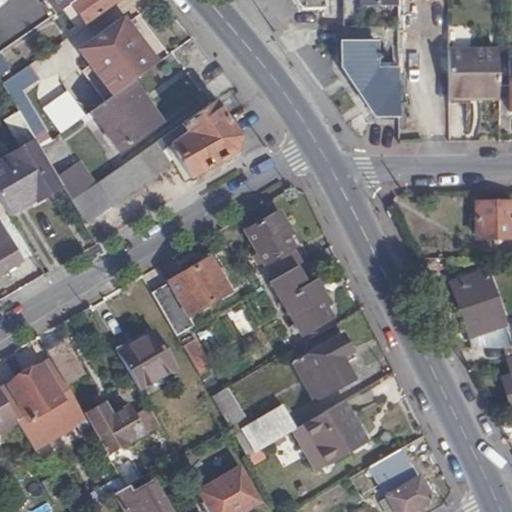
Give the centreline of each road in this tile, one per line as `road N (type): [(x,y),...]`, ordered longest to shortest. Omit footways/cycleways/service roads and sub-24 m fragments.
road 1 (primary): [(331,171),(497,503)]
road 2 (residential): [(318,144),(0,329)]
road 3 (primary): [(206,0),(318,144)]
road 4 (residential): [(331,171),(511,170)]
